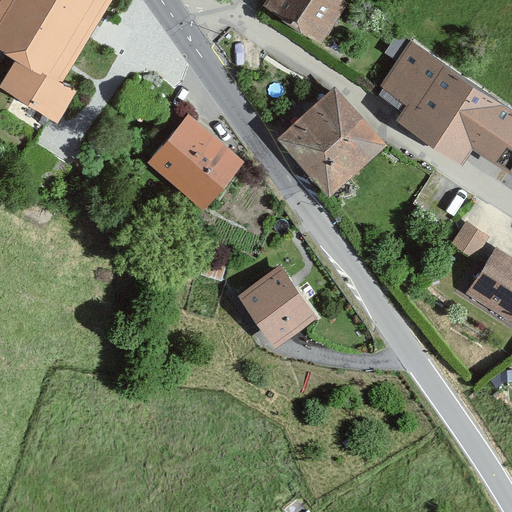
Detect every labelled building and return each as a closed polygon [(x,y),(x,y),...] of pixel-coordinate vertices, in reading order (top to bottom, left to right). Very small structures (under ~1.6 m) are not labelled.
[(101,0),(4,0),(0,7),(0,45),(17,55),(0,83),(0,84),(58,119),(75,90),(71,87),(55,78),(101,0)] [(347,4),(339,0),(271,0),(267,7),(322,43),(347,4)] [(511,120),(408,47),(379,87),(408,107),(400,118),(463,162),(473,149),(511,176),(511,120)] [(387,142),(333,79),(273,132),(328,194),(387,142)] [(245,154),(188,108),(146,160),(205,209),(245,154)] [(491,228),(466,215),(450,240),(475,257),(491,228)] [(511,250),(495,241),(466,291),(511,318),(511,250)] [(322,316),(279,261),(233,292),(276,348),(322,316)]
